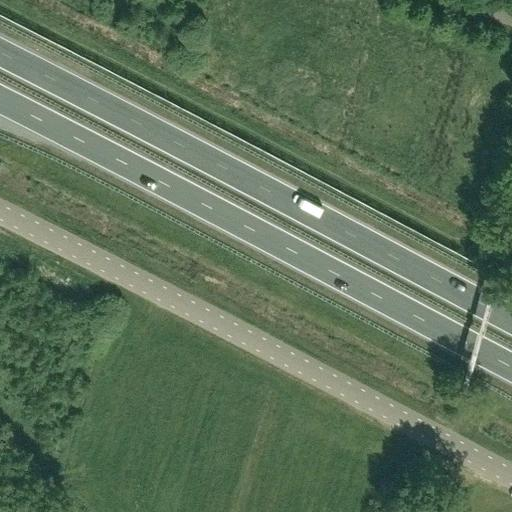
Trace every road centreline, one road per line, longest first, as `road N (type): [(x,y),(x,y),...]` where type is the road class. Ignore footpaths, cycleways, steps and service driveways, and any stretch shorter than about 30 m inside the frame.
road 1 (trunk): [(0,100),(511,369)]
road 2 (trunk): [(511,320),(0,53)]
road 3 (unclassified): [(511,478),(0,213)]
